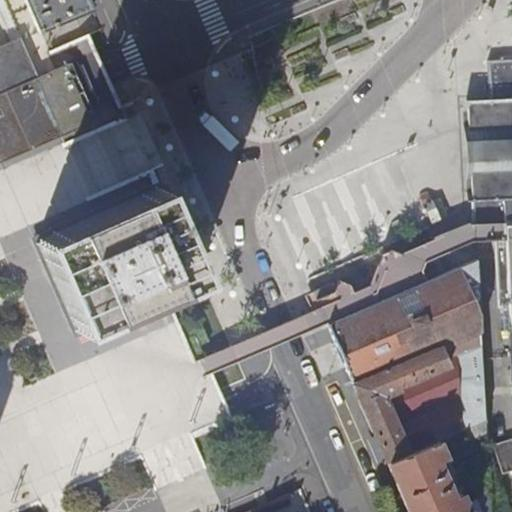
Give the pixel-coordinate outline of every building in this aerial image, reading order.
[(142,459),(169,447),(232,422),(224,404),(210,374),(207,366),(204,359),(173,288),(150,298),(78,330),(39,241),(155,190),(148,174),(124,119),(120,108),(106,79),(100,62),(88,36),(79,16),(92,10),(87,0),(0,0),(0,511),(17,511),(39,503),(51,498),(64,492),(142,459)] [(507,307),(510,390),(511,390),(511,64),(488,66),(489,102),(477,102),(464,103),(466,158),(468,201),(468,211),(470,245),(493,244),(495,307),(507,307)] [(39,241),(78,330),(150,298),(173,288),(194,279),(155,190),(39,241)] [(379,284),(351,297),(340,293),(335,295),(338,303),(320,311),(327,327),(426,283),(421,273),(392,262),(388,264),(379,284)] [(426,283),(327,327),(353,386),(479,331),(475,262),(426,283)] [(479,331),(353,386),(388,465),(436,443),(463,431),(485,421),(479,331)] [(463,431),(468,441),(486,432),(485,421),(463,431)] [(511,442),(494,449),(504,478),(511,474),(511,442)] [(436,443),(388,465),(408,511),(485,511),(487,511),(491,510),(490,493),(463,502),(452,478),(444,481),(434,460),(442,456),(436,443)]
